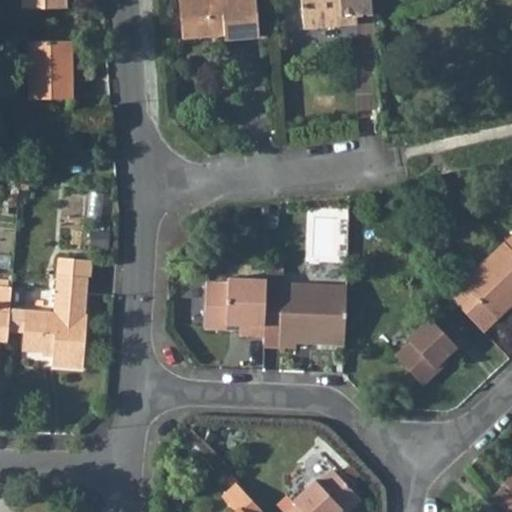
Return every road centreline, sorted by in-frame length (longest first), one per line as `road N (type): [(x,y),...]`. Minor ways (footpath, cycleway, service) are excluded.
road 1 (residential): [(144,177),(404,152),(511,127)]
road 2 (residential): [(133,391),(325,404),(410,480)]
road 3 (residential): [(144,177),(133,391)]
road 4 (residential): [(133,0),(144,177)]
road 5 (residential): [(410,480),(511,391)]
road 6 (residential): [(126,467),(0,462)]
